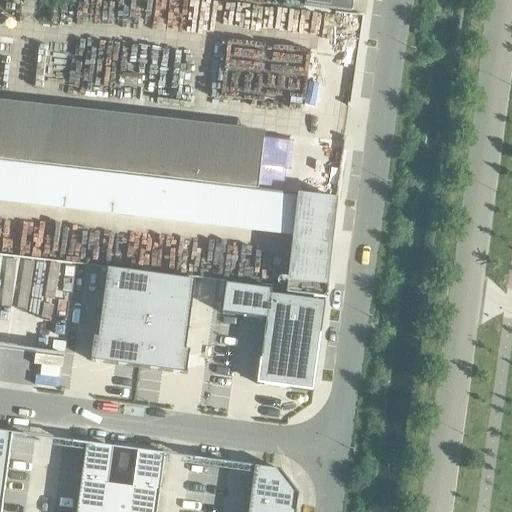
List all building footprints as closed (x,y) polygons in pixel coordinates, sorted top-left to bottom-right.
[(353,0),(305,0),(304,6),(352,13),(353,0)] [(29,114),(23,163),(35,165),(197,183),(199,183),(204,134),(29,114)] [(35,165),(30,207),(192,225),(197,183),(35,165)] [(287,288),(286,295),(326,299),(327,293),(338,199),(298,195),(293,237),(287,288)] [(97,334),(94,358),(142,363),(153,271),(109,265),(101,334),(97,334)] [(153,271),(142,363),(190,370),(192,346),(188,346),(197,278),(153,271)] [(226,285),(222,314),(267,320),(261,360),(260,360),(257,385),(313,393),(321,335),(325,303),(272,296),(272,291),(226,285)] [(0,511),(2,511),(15,435),(0,432),(0,511)] [(135,475),(122,474),(110,471),(113,448),(87,445),(75,511),(153,511),(163,455),(137,452),(135,475)] [(130,455),(120,454),(118,468),(128,470),(130,455)] [(253,478),(248,511),(296,511),(297,509),(296,509),(298,500),(299,495),(297,492),(296,492),(282,474),(283,474),(280,470),(276,469),(276,470),(262,469),(262,468),(255,467),(253,478)]
